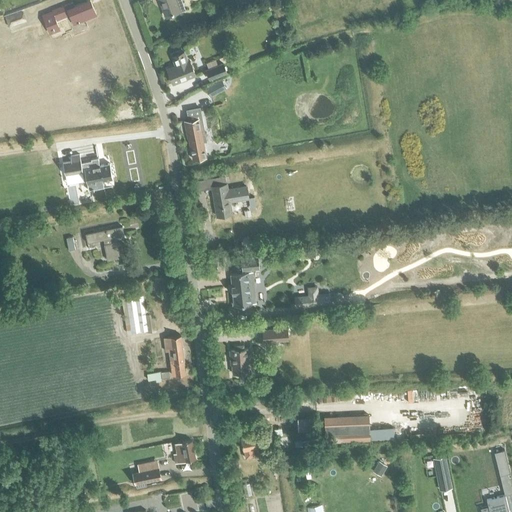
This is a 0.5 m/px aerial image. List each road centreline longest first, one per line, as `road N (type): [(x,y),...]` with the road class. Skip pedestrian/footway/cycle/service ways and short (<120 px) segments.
road 1 (residential): [(224,511),(168,130),(122,0)]
road 2 (track): [(0,154),(168,130)]
